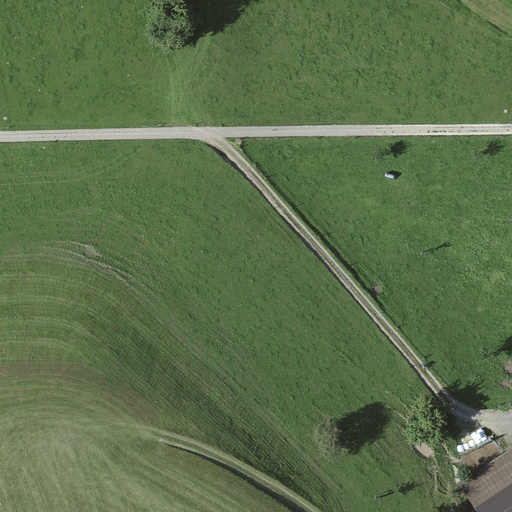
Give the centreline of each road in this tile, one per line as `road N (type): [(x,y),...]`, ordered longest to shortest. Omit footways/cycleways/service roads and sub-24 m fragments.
road 1 (track): [(0,138),(511,132)]
road 2 (track): [(511,420),(469,415),(448,401),(242,160),(210,135)]
road 3 (track): [(306,511),(190,445)]
